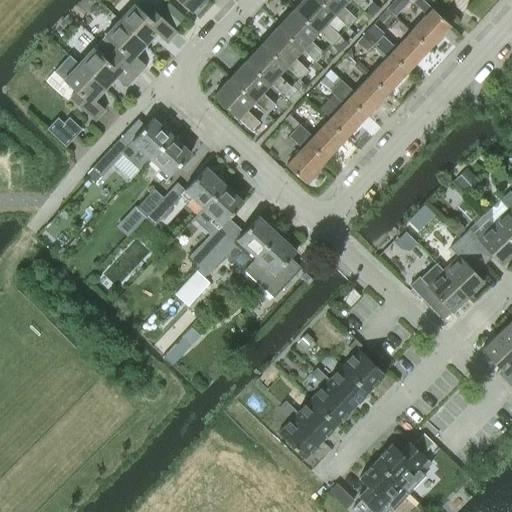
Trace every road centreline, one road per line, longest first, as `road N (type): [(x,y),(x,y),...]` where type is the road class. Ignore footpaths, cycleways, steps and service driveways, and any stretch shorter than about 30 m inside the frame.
road 1 (residential): [(320,226),(511,22)]
road 2 (residential): [(320,226),(172,85)]
road 3 (residential): [(447,349),(323,477)]
road 4 (residential): [(447,349),(320,226)]
road 5 (residential): [(51,205),(149,96),(172,85)]
